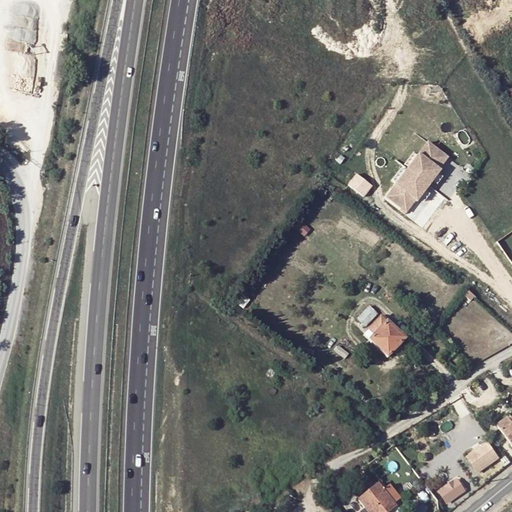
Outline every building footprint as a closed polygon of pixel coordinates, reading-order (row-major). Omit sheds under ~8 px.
[(51,51),(46,81),(56,83),(60,53),(51,51)] [(412,215),(454,156),(431,140),(389,199),(412,215)] [(359,174),(351,185),(367,195),(375,184),(359,174)] [(364,327),(376,314),(367,305),(354,318),(364,327)] [(366,342),(386,360),(402,342),(377,318),(366,331),(371,337),(366,342)] [(347,355),(336,345),(332,350),(343,360),(347,355)] [(507,414),(493,424),(511,447),(511,425),(511,424),(511,423),(511,415),(509,417),(507,414)] [(468,456),(480,473),(503,458),(491,440),(468,456)] [(460,476),(440,490),(449,503),(469,490),(460,476)] [(374,484),(355,502),(364,511),(387,511),(395,505),(393,503),(396,499),(386,488),(382,492),(374,484)]
